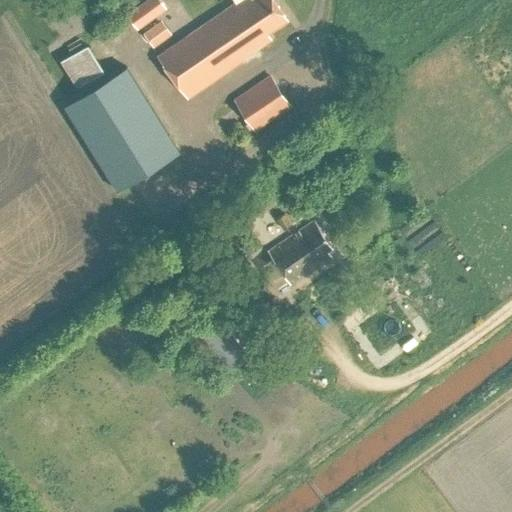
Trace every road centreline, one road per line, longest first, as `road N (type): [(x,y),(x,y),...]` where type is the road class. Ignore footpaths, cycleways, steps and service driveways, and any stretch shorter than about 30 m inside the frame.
road 1 (track): [(511,388),(344,511)]
road 2 (track): [(511,303),(397,382),(370,382),(348,368)]
